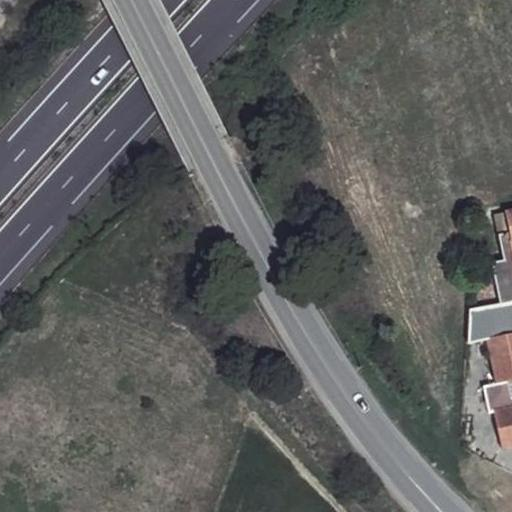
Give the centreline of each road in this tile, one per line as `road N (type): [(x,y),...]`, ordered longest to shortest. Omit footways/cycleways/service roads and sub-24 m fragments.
road 1 (tertiary): [(439,511),(405,481),(319,363),(128,0)]
road 2 (motorway): [(0,259),(235,0)]
road 3 (motorway): [(162,0),(0,179)]
